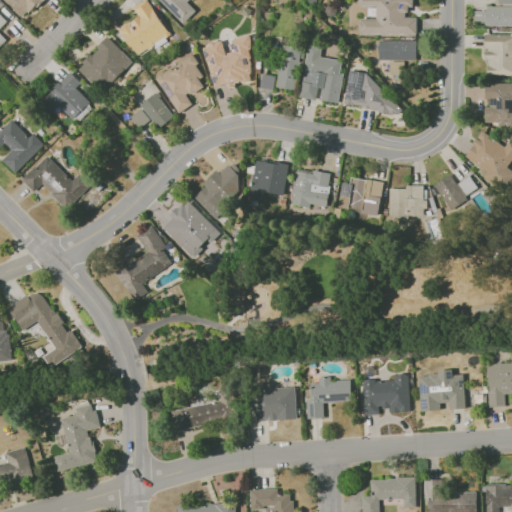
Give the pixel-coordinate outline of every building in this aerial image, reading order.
[(4,0),(22,18),(28,12),(29,13),(36,6),(38,7),(45,0),(4,0)] [(148,51),(155,47),(153,44),(165,37),(167,39),(172,36),(148,0),(147,0),(143,4),(137,8),(143,17),(131,24),(148,51)] [(162,0),(185,22),(197,10),(189,1),(190,0),(162,0)] [(416,35),(416,17),(406,17),(406,7),(413,7),(412,0),(357,0),(358,7),(375,7),(375,19),(359,19),(359,35),(416,35)] [(511,6),(511,26),(485,26),(485,6),(511,6)] [(0,12),(0,46),(7,39),(0,32),(0,30),(9,21),(0,12)] [(511,34),(511,75),(486,75),(486,65),(487,65),(487,58),(484,58),(484,51),(487,51),(487,48),(484,48),(484,34),(511,34)] [(221,41),(203,46),(214,86),(226,83),(228,87),(257,79),(244,36),(231,40),(234,51),(225,53),(221,41)] [(80,70),(101,48),(99,47),(105,40),(115,49),(110,54),(117,61),(119,59),(125,66),(118,74),(116,72),(107,81),(101,76),(94,83),(80,70)] [(418,41),(380,40),(380,60),(418,60),(418,41)] [(300,48),(282,45),(276,87),(294,90),(300,48)] [(299,97),(317,100),(337,103),(343,60),(320,57),(321,47),(307,45),(299,97)] [(175,113),(192,105),(187,95),(203,86),(198,77),(203,75),(192,55),(155,75),(175,113)] [(71,71),(83,82),(77,88),(92,102),(74,120),(58,105),(52,111),(41,101),(71,71)] [(348,74),(343,103),(399,115),(401,106),(389,103),(393,83),(348,74)] [(274,77),(262,75),(260,87),(272,90),(274,77)] [(511,83),(511,127),(496,127),(496,122),(483,122),(483,106),(487,106),(487,99),(484,99),(484,83),(511,83)] [(156,129),(173,118),(157,92),(140,103),(156,129)] [(129,117),(139,128),(149,120),(140,108),(129,117)] [(47,144),(34,132),(31,135),(13,118),(1,130),(0,129),(0,145),(6,140),(14,148),(4,158),(18,172),(47,144)] [(483,132),(480,132),(476,136),(476,138),(476,137),(471,144),(472,145),(464,156),(486,171),(482,176),(497,186),(510,169),(506,166),(511,158),(511,143),(507,140),(503,146),(483,132)] [(80,172),(74,178),(48,153),(24,179),(35,190),(43,182),(68,205),(90,181),(80,172)] [(288,164),(282,195),(261,191),(259,199),(247,197),(251,173),(253,173),(255,160),(272,163),(273,161),(288,164)] [(233,163),(230,166),(228,164),(218,173),(216,171),(203,184),(206,186),(195,196),(215,216),(237,195),(238,168),(233,163)] [(329,173),(312,170),(312,173),(295,170),(290,204),(308,207),(309,204),(325,206),(329,186),(327,185),(329,173)] [(449,174),(466,199),(449,210),(432,185),(449,174)] [(383,182),(377,216),(359,212),(360,209),(348,207),(348,208),(338,206),(342,182),(349,184),(350,177),(365,179),(365,178),(383,182)] [(423,185),(405,185),(405,188),(389,188),(388,218),(408,218),(408,215),(422,215),(422,208),(426,208),(426,199),(423,199),(423,185)] [(188,201),(184,205),(181,203),(168,215),(171,218),(162,227),(193,257),(201,250),(202,249),(200,246),(207,239),(210,242),(220,232),(188,201)] [(151,224),(135,235),(146,252),(134,260),(133,259),(114,271),(133,300),(146,291),(140,283),(171,263),(162,249),(162,248),(165,246),(151,224)] [(82,347),(71,329),(66,332),(39,288),(7,307),(22,330),(37,321),(54,348),(42,356),(50,367),(82,347)] [(0,324),(0,361),(10,360),(6,324),(0,324)] [(511,395),(511,362),(487,363),(488,406),(505,406),(505,396),(511,395)] [(418,373),(420,411),(444,410),(444,409),(464,409),(463,374),(452,375),(452,372),(418,373)] [(363,415),(378,415),(378,407),(388,407),(389,412),(409,412),(408,374),(393,374),(393,379),(362,380),(363,415)] [(306,419),(324,418),(323,402),(351,402),(350,380),(330,380),(330,377),(318,377),(318,383),(310,383),(310,400),(305,400),(306,419)] [(296,419),(295,387),(250,389),(252,421),(296,419)] [(218,401),(172,410),(175,429),(233,418),(228,388),(216,390),(218,401)] [(60,418),(68,453),(53,456),(56,471),(97,463),(90,429),(99,428),(94,403),(75,407),(76,415),(60,418)] [(5,452),(7,463),(0,464),(0,485),(32,478),(25,447),(5,452)] [(379,511),(379,499),(402,499),(402,510),(415,509),(414,477),(370,478),(370,495),(361,495),(361,511),(379,511)] [(476,511),(476,492),(441,492),(441,479),(425,479),(425,511),(476,511)] [(511,484),(485,485),(485,511),(498,511),(499,507),(511,506),(511,484)] [(249,489),(250,510),(263,510),(263,506),(273,506),(273,511),(293,511),(293,494),(277,494),(277,489),(249,489)] [(235,511),(235,503),(178,505),(177,511),(235,511)]
